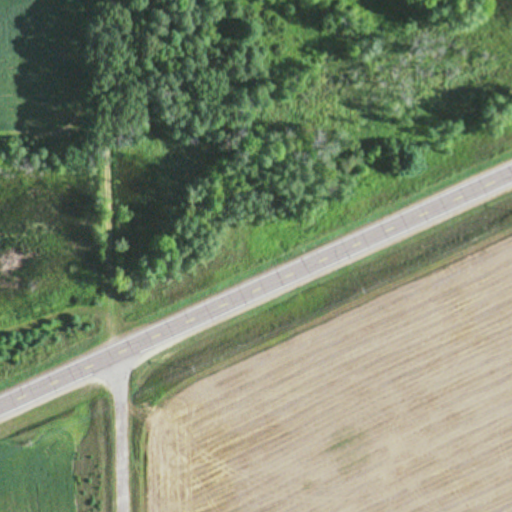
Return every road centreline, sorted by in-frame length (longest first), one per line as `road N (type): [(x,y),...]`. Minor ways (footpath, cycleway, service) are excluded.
road 1 (primary): [(0,404),(511,168)]
road 2 (residential): [(118,351),(118,511)]
